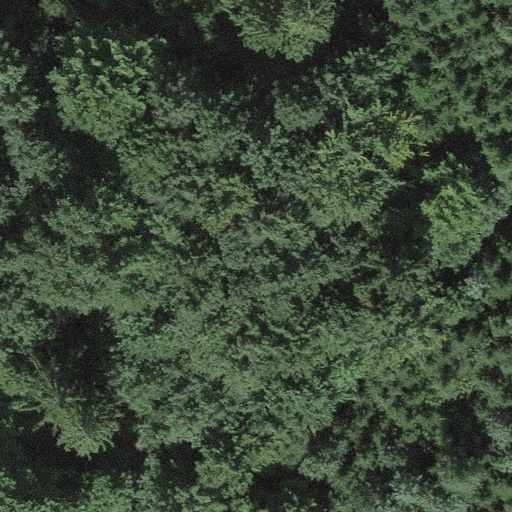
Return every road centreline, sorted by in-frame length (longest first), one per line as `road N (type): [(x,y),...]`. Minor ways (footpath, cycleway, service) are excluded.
road 1 (track): [(139,511),(135,414),(78,212),(0,68)]
road 2 (track): [(207,511),(395,303),(462,247),(511,219)]
